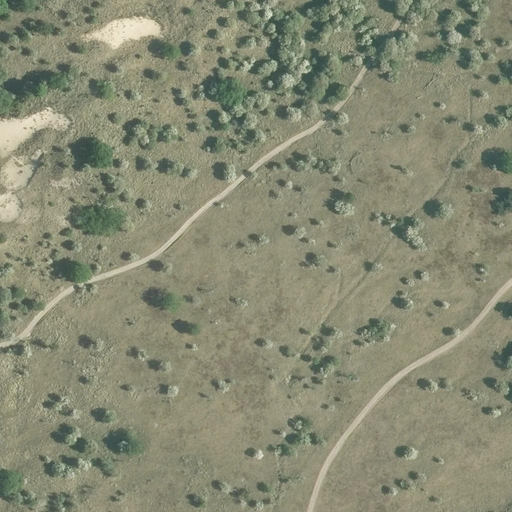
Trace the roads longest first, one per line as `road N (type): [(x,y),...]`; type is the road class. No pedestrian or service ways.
road 1 (unknown): [(418,0),(339,105),(158,253),(62,292),(15,342),(0,347)]
road 2 (track): [(310,511),(327,462),(367,407),(461,337),(511,281)]
